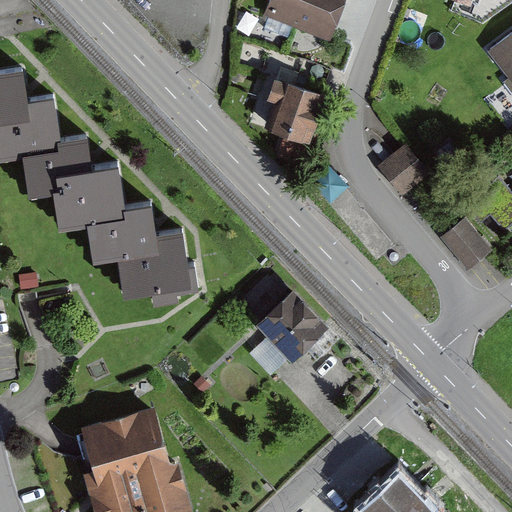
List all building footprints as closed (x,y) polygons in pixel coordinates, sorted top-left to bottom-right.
[(348,0),(271,0),(264,18),(331,44),(348,0)] [(511,0),(433,0),(452,6),(449,13),(483,25),(511,5),(511,0)] [(511,39),(491,56),(511,81),(505,86),(511,95),(511,39)] [(90,134),(62,138),(55,94),(29,98),(27,86),(24,67),(0,71),(0,151),(26,148),(32,186),(55,182),(61,220),(90,216),(96,253),(120,249),(126,289),(155,284),(157,302),(178,298),(177,289),(200,286),(197,263),(189,265),(183,232),(158,236),(156,223),(153,201),(126,205),(119,161),(95,165),(93,150),(90,134)] [(323,100),(282,86),(281,88),(275,86),(268,106),(273,108),(263,137),(283,144),(278,158),(299,165),(309,137),(316,139),(321,125),(315,123),(323,100)] [(406,147),(379,170),(403,199),(431,176),(406,147)] [(511,192),(500,178),(463,208),(481,229),(491,221),(503,236),(511,229),(511,192)] [(466,221),(443,240),(469,272),(493,253),(466,221)] [(302,311),(281,331),(312,363),(333,343),(302,311)] [(99,491),(105,511),(203,511),(172,414),(83,442),(99,491)] [(446,511),(401,465),(363,500),(374,511),(446,511)]
